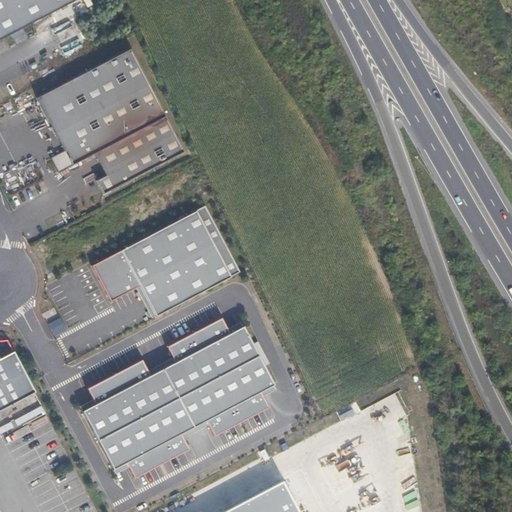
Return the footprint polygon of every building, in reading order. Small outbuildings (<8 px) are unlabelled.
[(80,0),(0,0),(0,41),(39,21),(80,0)] [(102,197),(183,155),(130,52),(36,100),(63,153),(50,160),(57,175),(93,156),(105,178),(95,183),(102,197)] [(154,318),(238,273),(203,207),(88,268),(107,304),(138,288),(154,318)] [(60,318),(49,324),(55,336),(66,330),(60,318)] [(95,403),(81,410),(112,468),(125,461),(134,478),(190,449),(181,432),(205,419),(213,435),(268,407),(261,393),(274,386),(242,324),(228,331),(221,318),(167,346),(175,361),(149,374),(141,360),(88,388),(95,403)] [(0,410),(32,393),(11,352),(0,358),(0,410)] [(57,439),(25,454),(29,463),(24,466),(30,479),(61,464),(57,455),(64,452),(57,439)] [(51,488),(79,476),(76,469),(48,482),(51,488)] [(293,511),(277,479),(218,511),(293,511)]
